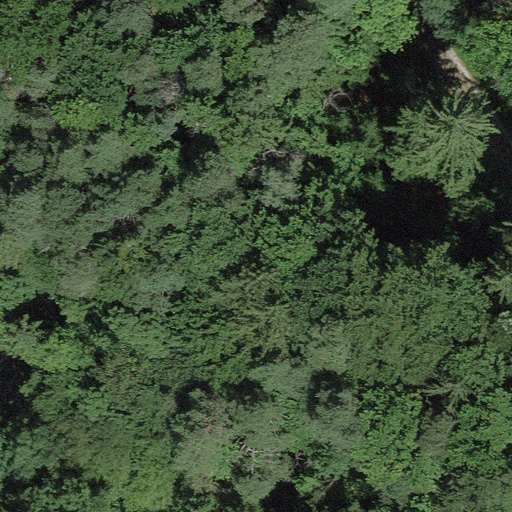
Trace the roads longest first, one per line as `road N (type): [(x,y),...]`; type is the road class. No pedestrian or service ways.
road 1 (track): [(0,370),(168,511)]
road 2 (track): [(408,0),(511,134)]
